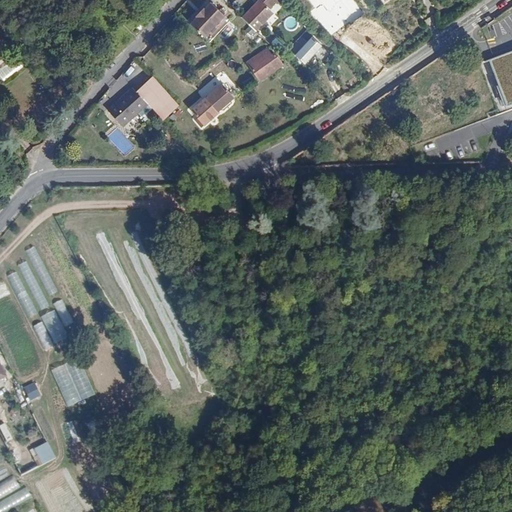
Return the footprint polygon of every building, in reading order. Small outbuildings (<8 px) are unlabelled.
[(259,0),(242,18),(255,31),(272,13),(269,10),(276,1),(277,0),(259,0)] [(192,24),(206,37),(226,15),(211,2),(205,9),(204,8),(197,17),(198,18),(192,24)] [(325,47),(313,36),(296,55),(308,66),(317,56),(325,47)] [(332,55),(325,47),(317,56),(324,63),(332,55)] [(511,48),(489,57),(505,104),(511,101),(511,48)] [(247,63),(258,78),(266,73),(269,76),(284,66),(275,53),(272,55),(267,49),(247,63)] [(266,73),(258,78),(260,81),(269,76),(266,73)] [(178,106),(153,78),(139,91),(163,119),(178,106)] [(230,92),(222,83),(192,110),(205,124),(219,111),(235,97),(230,92)] [(148,104),(133,87),(109,109),(124,126),(148,104)] [(0,153),(9,162),(16,154),(3,142),(0,145),(0,153)] [(221,183),(208,184),(213,201),(223,199),(221,183)] [(144,185),(144,190),(144,198),(191,196),(191,184),(144,185)] [(48,297),(57,293),(34,247),(25,251),(48,297)] [(49,307),(26,262),(18,266),(40,311),(49,307)] [(37,315),(16,273),(8,277),(29,319),(37,315)] [(64,300),(52,305),(63,328),(75,323),(64,300)] [(41,321),(31,326),(44,351),(54,346),(41,321)] [(286,357),(293,354),(284,334),(276,337),(286,357)] [(36,383),(25,389),(31,401),(42,396),(36,383)] [(6,423),(0,426),(0,427),(8,442),(14,438),(6,423)] [(0,501),(21,487),(12,475),(0,483),(0,501)]
